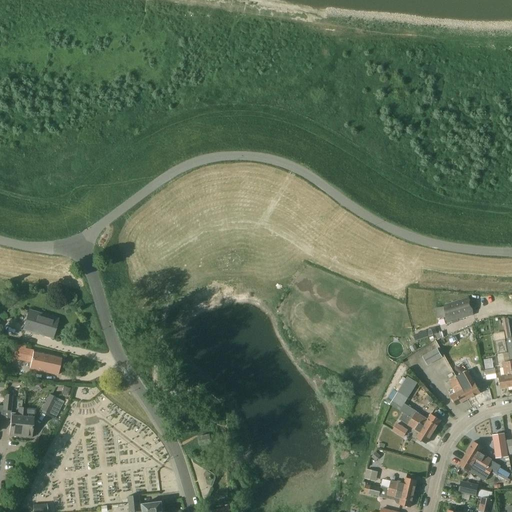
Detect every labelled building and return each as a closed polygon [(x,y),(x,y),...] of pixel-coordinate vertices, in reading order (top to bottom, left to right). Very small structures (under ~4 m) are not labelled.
[(444,305),(446,324),(473,314),(469,299),(444,305)] [(24,330),(52,338),(58,320),(30,312),(24,330)] [(415,341),(443,330),(441,324),(412,334),(415,341)] [(440,341),(445,353),(451,351),(446,338),(440,341)] [(495,342),(497,355),(507,353),(505,340),(495,342)] [(30,369),(58,376),(62,358),(25,349),(25,350),(17,348),(15,359),(22,361),(31,363),(30,369)] [(422,357),(427,366),(442,358),(437,349),(422,357)] [(448,353),(453,367),(463,363),(458,350),(448,353)] [(499,378),(500,388),(511,386),(511,373),(510,362),(502,363),(504,377),(499,378)] [(456,377),(468,399),(481,392),(475,382),(469,386),(462,373),(456,377)] [(412,418),(416,412),(404,404),(417,383),(407,377),(390,405),(399,411),(400,411),(412,418)] [(450,396),(456,406),(468,399),(456,377),(448,381),(455,394),(450,396)] [(4,395),(2,407),(2,411),(3,411),(11,411),(12,396),(4,395)] [(41,411),(48,415),(56,398),(49,395),(41,411)] [(9,436),(20,437),(22,408),(18,408),(17,417),(11,416),(9,436)] [(20,437),(31,438),(34,409),(22,408),(20,437)] [(412,419),(433,432),(440,420),(432,415),(428,420),(416,412),(412,418),(412,419)] [(417,438),(426,444),(433,432),(412,419),(407,426),(420,434),(417,438)] [(394,423),(390,432),(403,437),(407,428),(394,423)] [(504,434),(492,436),(496,459),(508,457),(504,434)] [(198,437),(199,446),(211,444),(209,435),(198,437)] [(474,442),(467,454),(488,466),(492,460),(480,453),(483,447),(474,442)] [(375,448),(369,466),(379,469),(385,452),(375,448)] [(488,466),(467,454),(459,466),(468,471),(471,466),(488,477),(492,470),(488,467),(488,466)] [(364,479),(376,482),(378,472),(366,470),(364,479)] [(389,488),(413,494),(416,480),(406,478),(405,484),(390,481),(389,488)] [(478,485),(460,482),(458,491),(475,495),(478,485)] [(368,495),(379,497),(381,488),(370,485),(370,486),(365,485),(363,493),(368,494),(368,495)] [(413,494),(389,488),(387,495),(396,497),(395,500),(397,503),(400,504),(400,505),(410,508),(413,494)] [(163,511),(162,502),(140,505),(140,499),(139,496),(127,497),(128,503),(129,511),(163,511)] [(478,511),(489,511),(493,501),(481,498),(478,511)]
